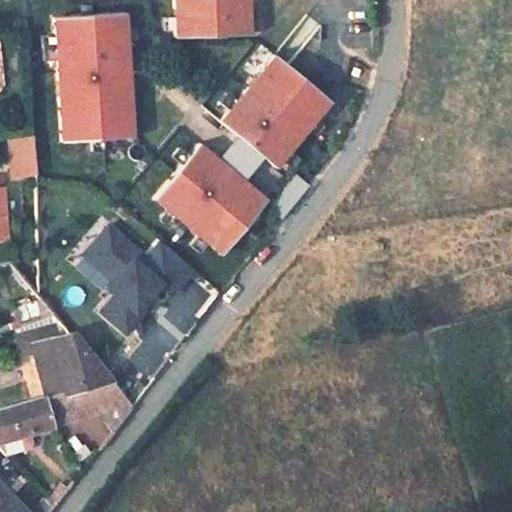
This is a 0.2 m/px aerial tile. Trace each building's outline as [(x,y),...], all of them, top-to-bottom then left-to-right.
[(247,0),(171,0),(173,36),(249,33),(247,0)] [(125,11),(52,16),(60,140),(133,136),(125,11)] [(326,103),(271,57),(217,120),(272,166),(326,103)] [(28,132),(2,136),(8,178),(34,174),(28,132)] [(265,200),(198,143),(153,196),(220,253),(265,200)] [(171,291),(191,266),(159,239),(145,256),(106,223),(91,241),(104,253),(95,264),(111,277),(120,285),(114,293),(100,309),(124,330),(148,302),(143,298),(140,295),(146,288),(149,291),(158,280),(171,291)] [(95,264),(104,253),(91,241),(82,252),(95,264)] [(114,293),(120,285),(111,277),(105,285),(114,293)] [(143,298),(149,291),(146,288),(140,295),(143,298)] [(202,314),(177,292),(153,319),(179,340),(202,314)] [(63,328),(32,339),(51,371),(40,378),(50,395),(106,380),(63,328)] [(0,439),(125,404),(106,380),(50,395),(0,407),(0,439)]
